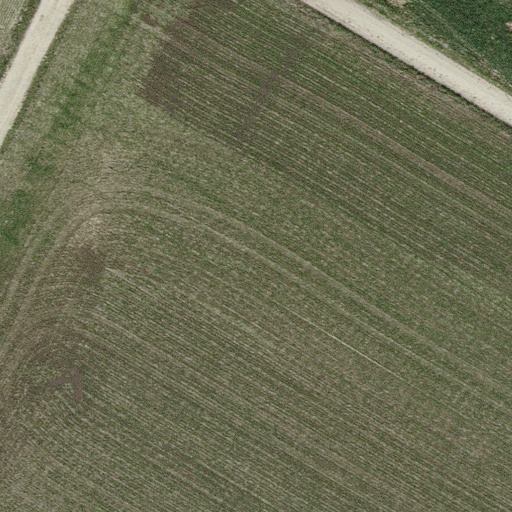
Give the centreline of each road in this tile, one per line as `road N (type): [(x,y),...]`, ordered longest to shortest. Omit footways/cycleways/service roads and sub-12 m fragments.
road 1 (track): [(313,0),(511,118)]
road 2 (track): [(0,117),(61,0)]
